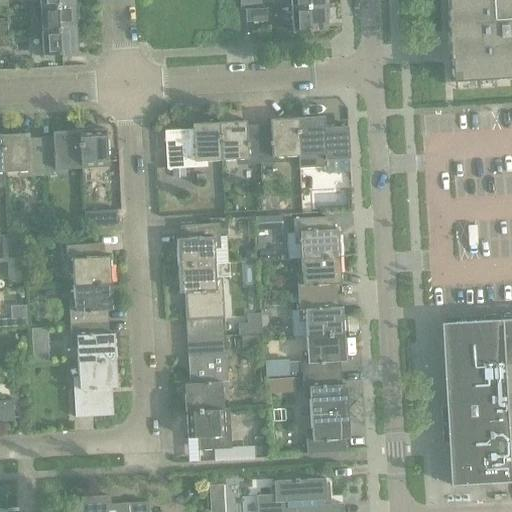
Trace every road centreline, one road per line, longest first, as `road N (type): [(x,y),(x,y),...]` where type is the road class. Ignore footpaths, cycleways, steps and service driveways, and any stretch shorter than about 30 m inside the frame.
road 1 (unclassified): [(400,511),(375,75)]
road 2 (residential): [(144,442),(128,87)]
road 3 (residential): [(128,87),(375,75)]
road 4 (unclassified): [(144,442),(0,450)]
road 5 (residential): [(0,94),(128,87)]
